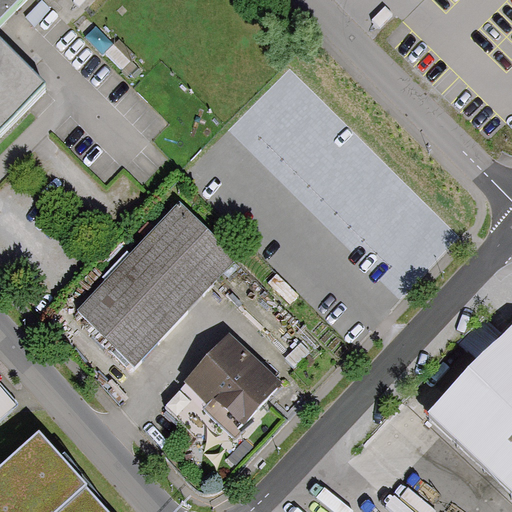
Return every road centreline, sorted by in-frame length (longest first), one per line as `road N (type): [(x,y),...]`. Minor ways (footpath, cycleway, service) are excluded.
road 1 (residential): [(511,233),(243,511)]
road 2 (residential): [(511,199),(309,0)]
road 3 (residential): [(0,342),(153,511)]
